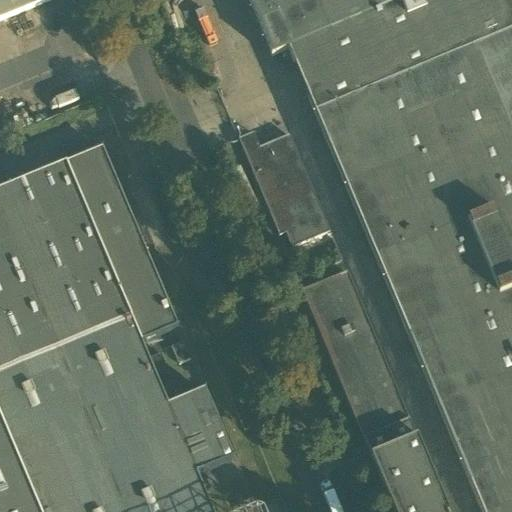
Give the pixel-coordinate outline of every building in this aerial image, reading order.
[(0,0),(0,22),(55,0),(0,0)] [(270,59),(287,52),(291,50),(290,50),(322,37),(409,0),(246,0),(270,57),(270,59)] [(314,116),(511,33),(511,15),(505,0),(409,0),(322,37),(328,51),(292,65),(314,116)] [(376,265),(478,511),(511,511),(511,33),(314,116),(376,265)] [(328,51),(322,37),(290,50),(291,50),(287,52),(292,65),(328,51)] [(286,236),(292,250),(329,235),(288,138),(259,151),(253,136),(238,142),(278,239),(286,236)] [(0,375),(130,321),(140,346),(177,331),(102,151),(0,192),(0,375)] [(257,205),(240,169),(230,173),(247,210),(257,205)] [(301,296),(363,445),(408,426),(346,277),(301,296)] [(209,511),(195,478),(232,463),(204,394),(167,410),(140,346),(130,321),(0,375),(0,428),(35,511),(209,511)] [(171,349),(179,366),(190,362),(182,344),(171,349)] [(150,359),(158,379),(169,375),(160,355),(150,359)] [(443,511),(408,426),(363,445),(370,462),(369,462),(390,511),(443,511)] [(0,511),(35,511),(0,428),(0,511)]
